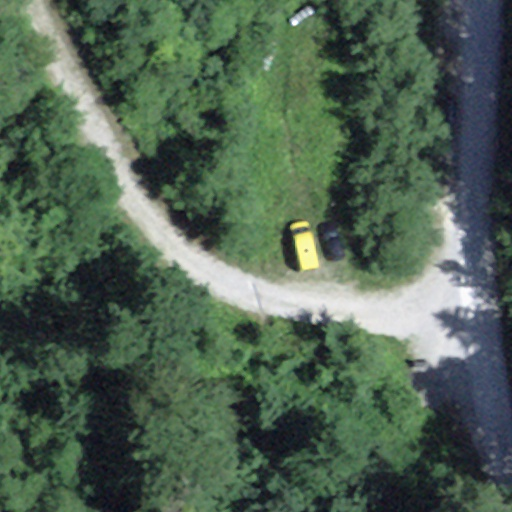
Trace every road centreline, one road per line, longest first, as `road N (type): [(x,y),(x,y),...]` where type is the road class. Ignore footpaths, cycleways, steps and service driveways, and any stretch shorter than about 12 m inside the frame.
road 1 (track): [(30,0),(121,156),(201,252),(274,294),(482,306)]
road 2 (unclassified): [(484,0),(482,306),(505,511)]
